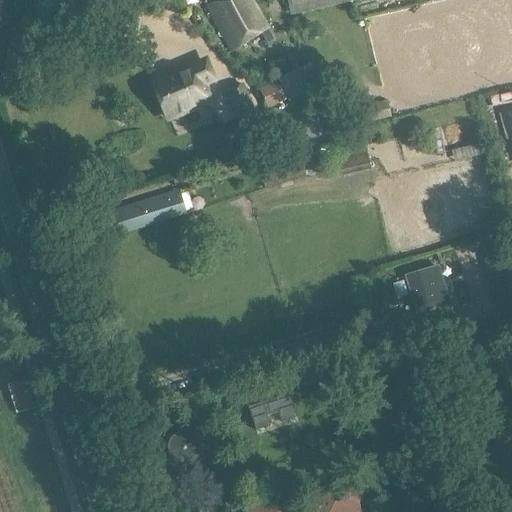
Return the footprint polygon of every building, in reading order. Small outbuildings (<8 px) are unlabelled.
[(81,4),(79,0),(54,0),(58,11),(81,4)] [(222,0),(207,9),(232,51),(269,28),(252,0),(222,0)] [(287,0),(290,10),(291,16),(366,0),(287,0)] [(205,64),(154,84),(168,118),(210,101),(202,84),(212,80),(205,64)] [(310,64),(279,80),(289,101),(320,86),(310,64)] [(278,82),(259,90),(268,110),(287,101),(278,82)] [(243,127),(258,121),(243,86),(228,92),(243,127)] [(388,100),(356,109),(360,126),(392,118),(388,100)] [(511,108),(505,110),(499,112),(507,140),(511,138),(511,108)] [(483,115),(488,131),(497,128),(493,112),(483,115)] [(275,133),(269,118),(236,132),(242,148),(275,133)] [(365,146),(326,155),(331,178),(370,170),(365,146)] [(298,152),(257,165),(265,190),(307,177),(298,152)] [(179,191),(100,214),(110,239),(187,217),(179,191)] [(511,254),(511,252),(484,260),(498,305),(511,301),(511,254)] [(438,266),(404,277),(418,321),(452,311),(438,266)] [(22,380),(6,384),(14,415),(31,411),(22,380)] [(401,393),(400,399),(401,405),(404,410),(409,414),(415,415),(422,415),(428,411),(432,406),(433,399),(432,392),(428,387),(422,383),(415,382),(409,384),(404,388),(401,393)] [(289,399),(249,411),(256,434),(296,422),(289,399)] [(511,422),(504,419),(492,451),(511,458),(511,422)] [(169,442),(168,449),(169,455),(173,461),(178,464),(185,465),(191,464),(197,461),(200,455),(201,449),(200,442),(197,437),(191,433),(185,432),(178,433),(173,437),(169,442)] [(284,498),(242,509),(242,511),(311,511),(314,511),(360,511),(358,503),(362,502),(359,488),(355,489),(352,477),(310,489),(314,503),(287,511),(284,498)]
